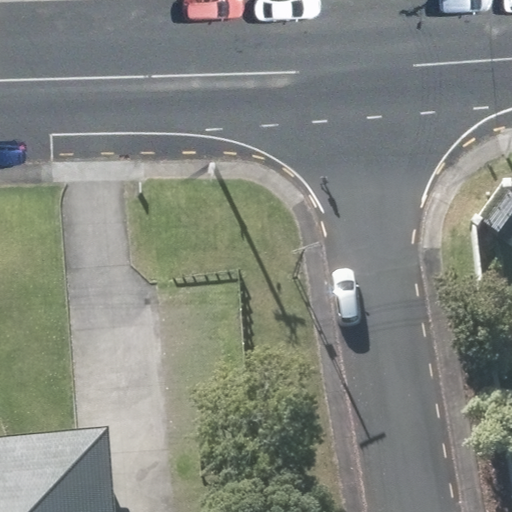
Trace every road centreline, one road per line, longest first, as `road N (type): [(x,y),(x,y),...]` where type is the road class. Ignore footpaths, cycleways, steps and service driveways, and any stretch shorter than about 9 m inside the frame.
road 1 (residential): [(338,70),(411,511)]
road 2 (tertiary): [(338,70),(0,80)]
road 3 (tertiary): [(511,51),(338,70)]
